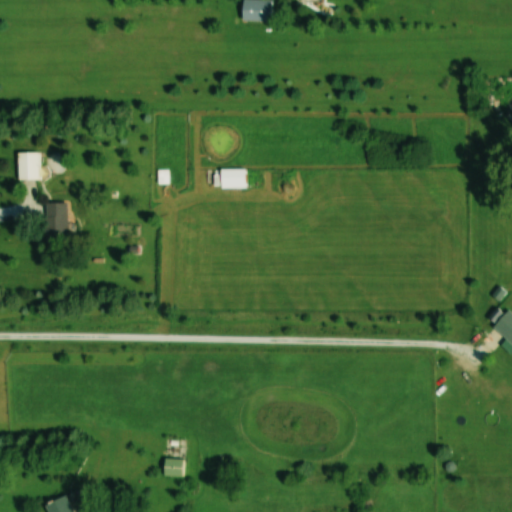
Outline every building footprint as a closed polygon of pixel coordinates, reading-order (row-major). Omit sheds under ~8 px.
[(240,0),(240,20),(270,20),(270,0),(240,0)] [(38,152),(17,152),(17,179),(38,179),(38,152)] [(245,188),(245,168),(219,168),(219,188),(245,188)] [(67,202),(44,202),(44,243),(67,243),(67,202)] [(511,344),(511,310),(508,307),(492,324),(511,344)] [(163,475),(182,475),(182,459),(163,459),(163,475)] [(46,511),(76,511),(67,493),(43,505),(46,511)]
